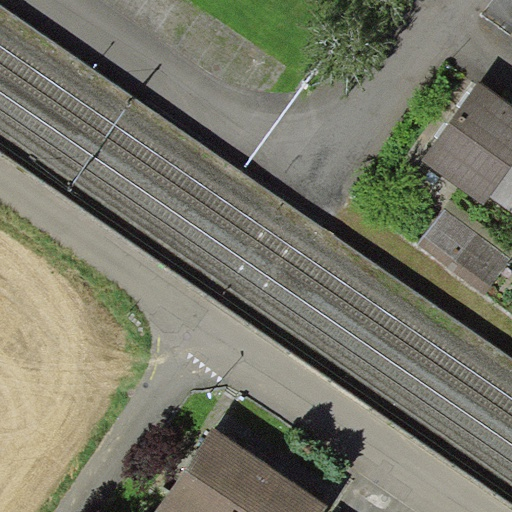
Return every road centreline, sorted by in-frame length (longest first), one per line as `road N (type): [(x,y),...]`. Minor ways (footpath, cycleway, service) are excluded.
road 1 (residential): [(470,511),(206,328)]
road 2 (residential): [(206,328),(0,183)]
road 3 (residential): [(206,328),(78,511)]
road 4 (residential): [(340,163),(457,0)]
